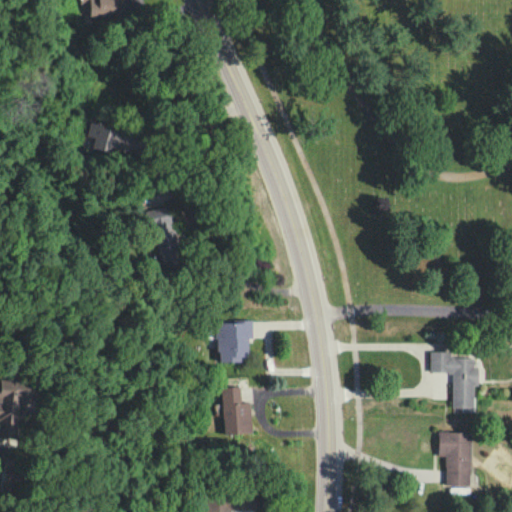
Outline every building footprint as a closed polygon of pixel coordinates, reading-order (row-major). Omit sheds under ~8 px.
[(119,155),(125,135),(89,124),(86,136),(93,139),(91,146),(119,155)] [(143,210),(151,248),(173,244),(166,205),(143,210)] [(247,358),(247,338),(251,338),(251,322),(214,322),(214,362),(239,362),(239,358),(247,358)] [(429,373),(451,374),(451,412),(472,413),(473,386),(478,386),(478,368),(472,368),(473,358),(450,358),(450,352),(429,352),(429,373)] [(0,437),(20,440),(26,386),(0,382),(0,437)] [(249,403),(240,403),(239,388),(220,388),(222,435),(251,434),(249,403)] [(468,487),(469,433),(438,433),(437,457),(445,457),(444,487),(468,487)] [(228,511),(228,502),(195,502),(195,511),(228,511)]
